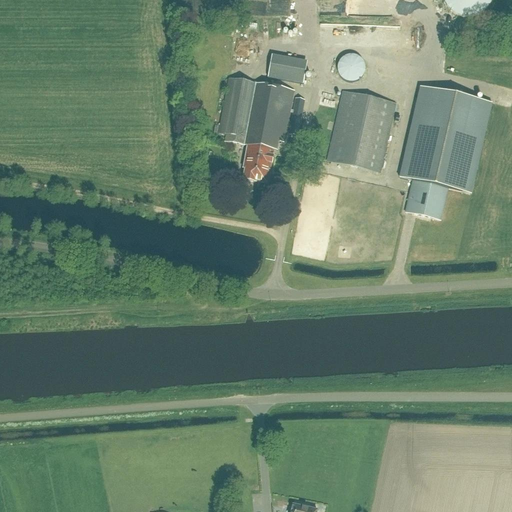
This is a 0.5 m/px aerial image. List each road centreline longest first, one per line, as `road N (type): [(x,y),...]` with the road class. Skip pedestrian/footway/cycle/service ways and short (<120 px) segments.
road 1 (unclassified): [(0,242),(262,295),(511,282)]
road 2 (unclassified): [(0,418),(258,399),(511,397)]
